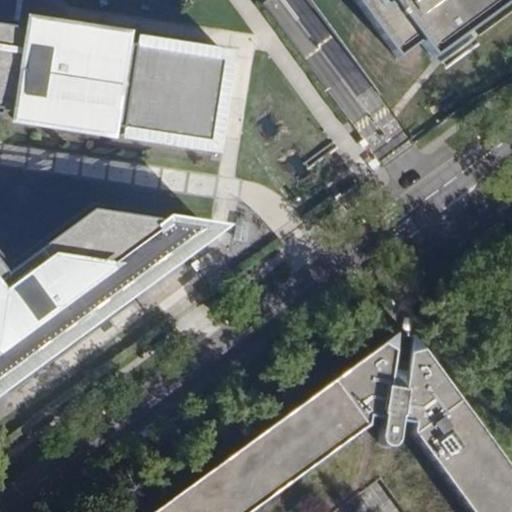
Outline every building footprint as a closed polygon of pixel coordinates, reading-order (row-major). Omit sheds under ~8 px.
[(511,0),(355,0),(399,58),(421,43),(433,60),(511,1),(511,0)] [(0,386),(153,274),(211,231),(78,208),(0,261),(0,130),(205,160),(221,53),(4,18),(2,31),(0,30),(0,386)] [(364,136),(360,130),(354,135),(358,140),(364,136)] [(390,358),(394,333),(365,354),(390,358)] [(431,364),(410,335),(406,360),(431,364)] [(390,358),(365,354),(157,509),(157,511),(155,511),(250,511),(366,426),(367,417),(380,420),(376,436),(377,440),(381,444),(385,447),(389,447),(393,444),(395,441),(399,422),(411,424),(410,432),(468,511),(511,511),(511,473),(431,364),(406,360),(390,358)]
